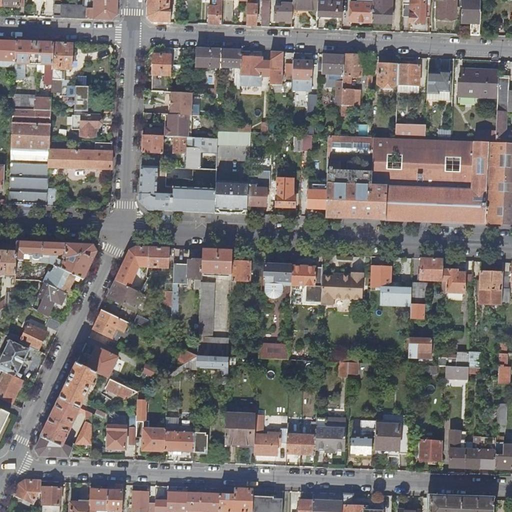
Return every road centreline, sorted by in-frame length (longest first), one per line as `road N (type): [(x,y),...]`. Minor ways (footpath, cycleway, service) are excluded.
road 1 (residential): [(511,487),(11,464)]
road 2 (tertiary): [(122,227),(511,245)]
road 3 (residential): [(511,50),(132,34)]
road 4 (residential): [(11,464),(122,227)]
road 5 (residential): [(122,227),(132,34)]
road 6 (residential): [(132,34),(0,28)]
road 7 (tertiary): [(0,223),(122,227)]
